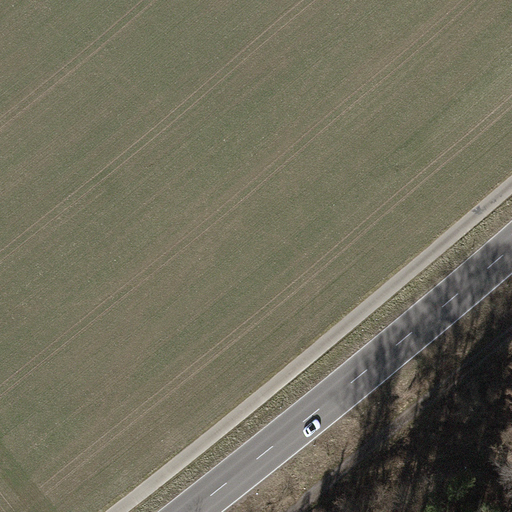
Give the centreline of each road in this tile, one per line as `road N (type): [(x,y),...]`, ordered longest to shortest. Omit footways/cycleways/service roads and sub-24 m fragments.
road 1 (primary): [(511,248),(173,511)]
road 2 (track): [(511,377),(332,511)]
